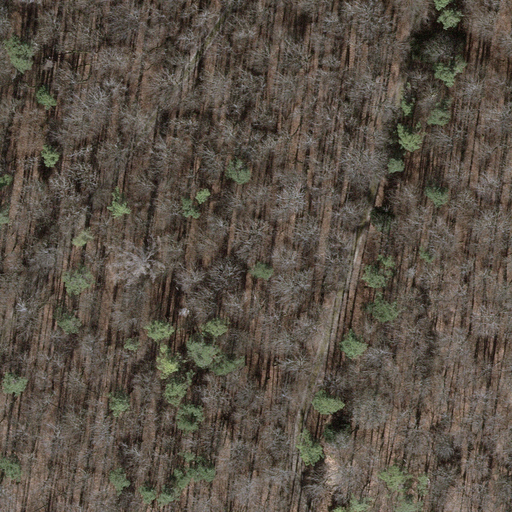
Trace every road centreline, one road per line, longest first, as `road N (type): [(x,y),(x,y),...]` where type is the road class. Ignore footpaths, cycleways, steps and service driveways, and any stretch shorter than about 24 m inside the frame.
road 1 (track): [(420,0),(408,66),(299,432),(296,491),(313,511)]
road 2 (track): [(0,350),(43,271),(237,0)]
